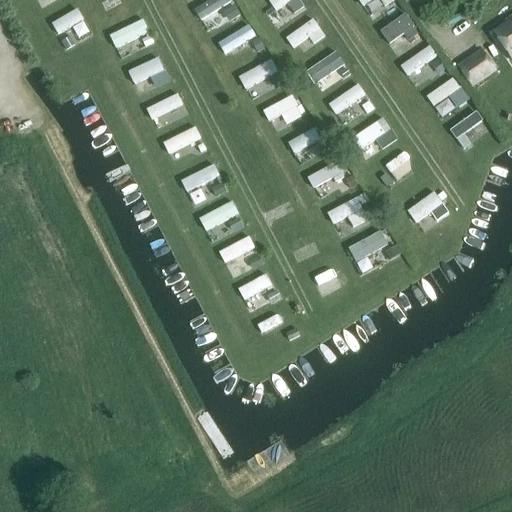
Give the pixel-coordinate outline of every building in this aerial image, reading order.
[(229,0),(210,0),(194,10),(201,20),(231,2),(229,0)] [(272,0),(270,2),(276,11),(293,0),(272,0)] [(233,6),(224,11),(230,21),(239,15),(233,6)] [(77,9),(51,25),(57,34),(83,19),(77,9)] [(274,13),(267,17),(272,25),(279,20),(274,13)] [(405,16),(380,34),(389,45),(414,27),(405,16)] [(313,20),(286,39),(293,49),(320,30),(313,20)] [(142,21),(110,36),(116,48),(148,33),(142,21)] [(511,23),(496,34),(511,58),(511,23)] [(255,36),(249,26),(219,45),(225,55),(255,36)] [(149,36),(141,40),(144,47),(152,43),(149,36)] [(69,37),(61,42),(66,50),(74,45),(69,37)] [(259,39),(251,43),(256,53),(264,49),(264,48),(259,39)] [(429,47),(402,67),(408,76),(436,57),(429,47)] [(335,54),(306,75),(314,86),(343,65),(335,54)] [(485,54),(461,69),(474,88),(497,72),(485,54)] [(158,59),(129,72),(135,84),(164,71),(158,59)] [(245,90),(278,72),(271,60),(239,78),(245,90)] [(438,60),(430,65),(437,75),(445,70),(438,60)] [(284,85),(280,75),(272,79),(277,89),(284,85)] [(453,79),(427,98),(433,107),(460,88),(453,79)] [(358,86),(330,106),(336,115),(365,95),(358,86)] [(178,96),(146,110),(151,120),(183,105),(178,96)] [(291,97),(265,111),(270,121),(297,107),(291,97)] [(368,102),(361,107),(366,115),(373,110),(368,102)] [(477,113),(451,131),(457,140),(483,122),(477,113)] [(378,122),(353,139),(359,150),(385,133),(378,122)] [(195,129),(164,144),(169,154),(200,139),(195,129)] [(289,144),(294,154),(320,139),(314,129),(289,144)] [(325,142),(318,146),(323,155),(331,150),(325,142)] [(202,144),(197,147),(200,153),(205,151),(202,144)] [(337,163),(308,179),(314,189),(343,173),(337,163)] [(214,167),(181,182),(186,192),(219,177),(214,167)] [(385,173),(379,178),(385,187),(392,182),(385,173)] [(352,176),(345,180),(350,189),(357,185),(352,176)] [(217,198),(228,192),(224,184),(213,189),(217,198)] [(436,192),(410,211),(415,218),(441,200),(436,192)] [(364,194),(355,198),(359,206),(368,201),(364,194)] [(355,198),(327,213),(334,224),(361,209),(359,206),(355,198)] [(233,203),(199,220),(205,231),(238,214),(233,203)] [(423,215),(416,220),(421,228),(428,223),(423,215)] [(232,232),(242,226),(238,218),(228,224),(232,232)] [(381,232),(349,251),(356,263),(388,244),(381,232)] [(250,238),(220,254),(225,263),(255,248),(250,238)] [(309,256),(304,244),(284,252),(289,264),(309,256)] [(396,247),(385,252),(388,260),(399,255),(396,247)] [(251,270),(262,264),(258,257),(247,262),(251,270)] [(314,295),(333,290),(328,273),(309,278),(314,295)] [(266,275),(238,289),(244,299),(271,285),(266,275)] [(277,291),(267,297),(270,304),(281,299),(277,291)] [(277,315),(257,326),(261,334),(282,323),(277,315)] [(295,330),(285,335),(289,342),(299,337),(295,330)]
